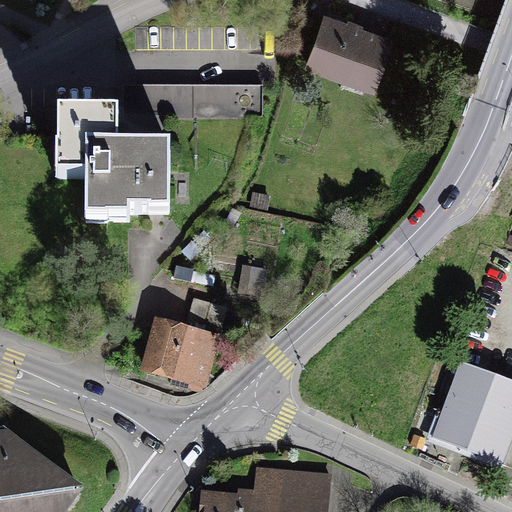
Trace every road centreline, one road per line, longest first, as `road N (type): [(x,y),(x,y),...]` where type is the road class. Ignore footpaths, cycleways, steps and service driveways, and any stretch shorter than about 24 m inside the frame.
road 1 (secondary): [(511,50),(466,164),(440,204),(238,397)]
road 2 (residential): [(476,511),(238,397)]
road 3 (secondary): [(0,365),(109,405),(178,455)]
road 4 (residential): [(0,79),(158,0)]
road 5 (unclassified): [(363,0),(511,54)]
